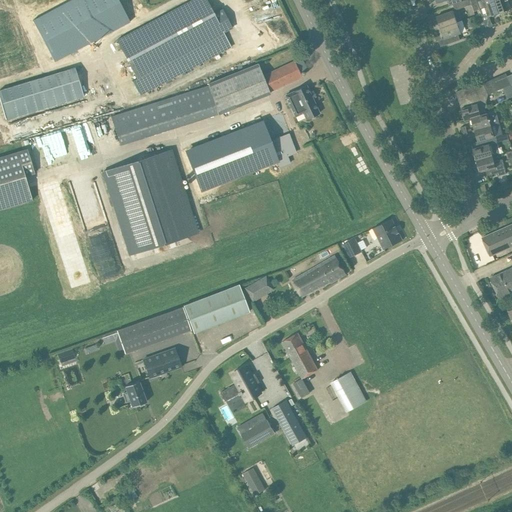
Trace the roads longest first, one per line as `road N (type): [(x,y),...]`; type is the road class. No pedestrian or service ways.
road 1 (unclassified): [(40,511),(154,430),(225,353),(427,237)]
road 2 (tertiary): [(427,237),(300,0)]
road 3 (tertiary): [(511,383),(427,237)]
road 4 (residential): [(473,218),(431,83)]
